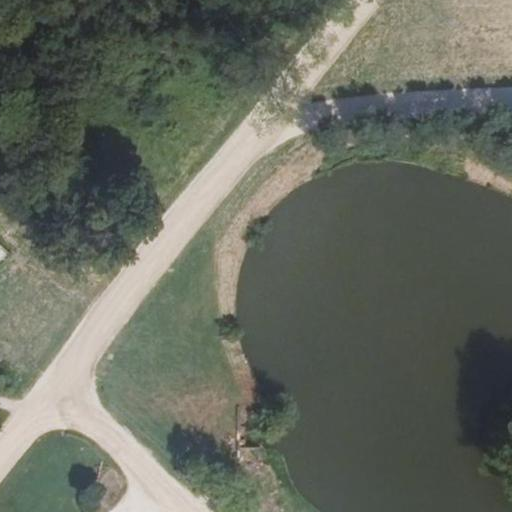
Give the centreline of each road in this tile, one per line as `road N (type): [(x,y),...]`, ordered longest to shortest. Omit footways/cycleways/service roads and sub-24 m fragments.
road 1 (track): [(0,461),(363,0)]
road 2 (track): [(259,124),(353,104),(511,96)]
road 3 (track): [(0,399),(52,396),(185,511)]
